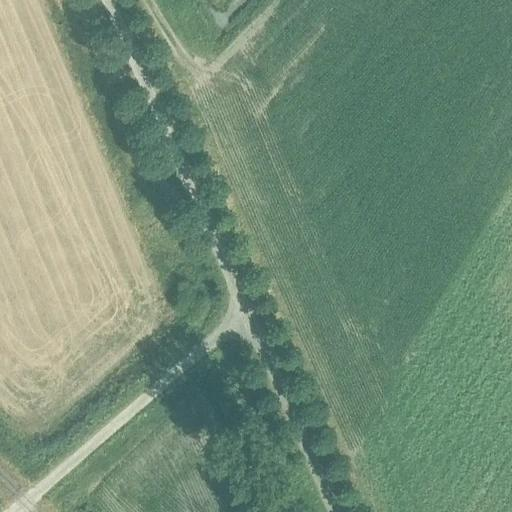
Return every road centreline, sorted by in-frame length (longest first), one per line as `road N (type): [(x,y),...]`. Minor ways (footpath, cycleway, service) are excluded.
road 1 (unclassified): [(107,0),(247,317)]
road 2 (unclassified): [(247,317),(217,333),(14,511)]
road 3 (unclassified): [(247,317),(332,511)]
